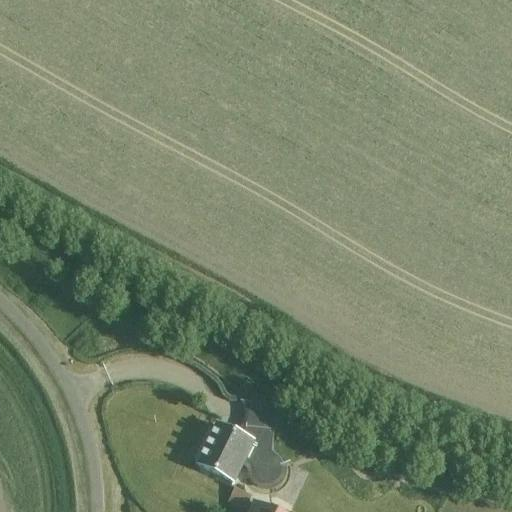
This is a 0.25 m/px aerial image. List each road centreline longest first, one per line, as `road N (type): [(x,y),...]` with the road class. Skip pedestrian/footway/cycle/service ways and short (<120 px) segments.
road 1 (track): [(511,469),(325,397),(0,213)]
road 2 (unclassified): [(97,511),(93,460),(69,386),(0,300)]
